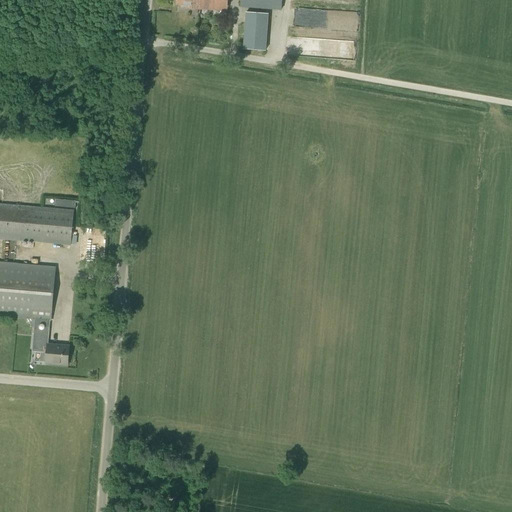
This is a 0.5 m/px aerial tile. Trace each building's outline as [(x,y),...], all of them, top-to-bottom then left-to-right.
[(176,0),(176,6),(189,7),(189,9),(227,12),(227,0),(176,0)] [(240,0),(240,8),(281,11),(281,0),(240,0)] [(268,15),(246,13),(243,49),(265,51),(268,15)] [(0,239),(71,245),(73,211),(0,204),(0,239)] [(67,365),(69,348),(47,346),(46,363),(67,365)]
